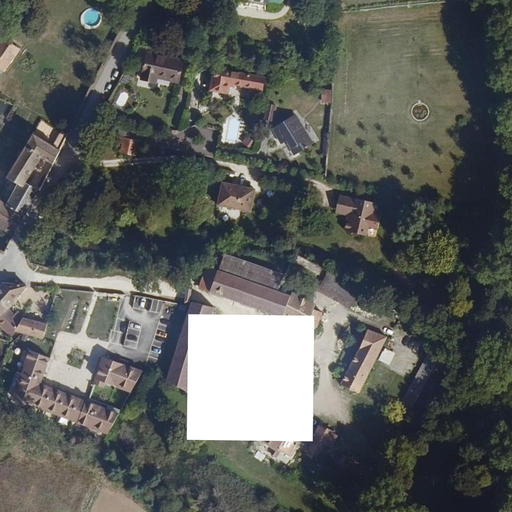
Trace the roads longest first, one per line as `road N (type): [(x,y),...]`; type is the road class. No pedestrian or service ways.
road 1 (track): [(1,274),(193,295),(333,347),(321,408),(353,425),(361,451),(498,511)]
road 2 (residential): [(1,274),(84,122)]
road 3 (residential): [(84,122),(146,0)]
